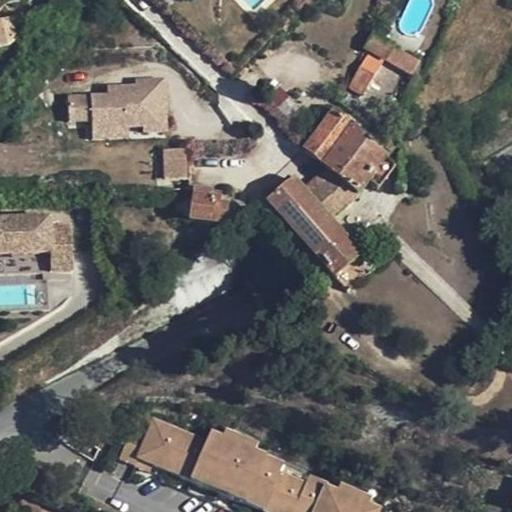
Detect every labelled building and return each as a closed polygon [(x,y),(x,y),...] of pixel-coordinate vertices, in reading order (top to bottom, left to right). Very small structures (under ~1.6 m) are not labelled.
[(0,43),(13,41),(9,17),(0,18),(0,43)] [(370,57),(350,89),(363,97),(386,62),(412,79),(418,66),(375,38),(366,53),(370,57)] [(91,128),(129,127),(144,126),(143,134),(167,133),(166,80),(136,82),(135,88),(109,89),(109,98),(69,99),(69,124),(90,123),(91,128)] [(394,150),(384,141),(358,120),(351,128),(335,115),(307,155),(327,172),(335,179),(307,199),(302,193),(289,179),(266,200),(347,297),(372,276),(328,223),(357,199),(394,150)] [(129,127),(91,128),(90,140),(129,139),(129,127)] [(163,180),(188,179),(188,154),(163,155),(163,180)] [(327,172),(302,193),(307,199),(335,179),(327,172)] [(199,195),(197,227),(223,229),(225,197),(199,195)] [(51,214),(0,216),(0,272),(74,268),(72,221),(51,223),(51,214)] [(511,335),(506,343),(503,346),(511,353),(511,335)] [(378,511),(367,508),(335,494),(322,488),(324,483),(307,476),(304,484),(279,475),(281,468),(252,454),(221,441),(208,435),(205,443),(150,421),(144,437),(131,431),(117,460),(133,468),(137,460),(153,467),(262,511),(378,511)] [(224,432),(221,441),(252,454),(255,446),(224,432)] [(149,474),(153,467),(137,460),(133,468),(149,474)] [(338,486),(335,494),(367,508),(369,499),(338,486)]
